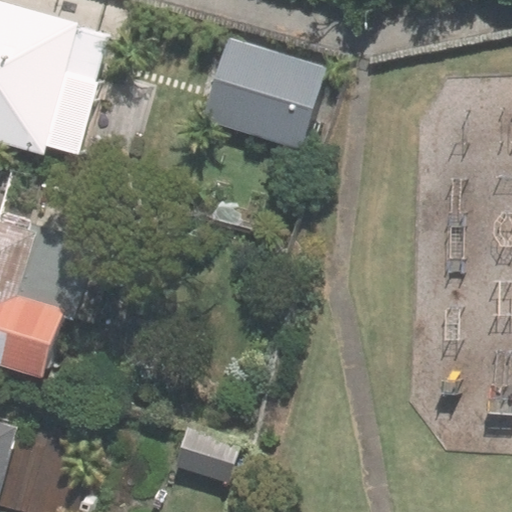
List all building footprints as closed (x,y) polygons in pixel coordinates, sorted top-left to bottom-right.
[(86,21),(10,0),(0,0),(0,130),(53,145),(74,65),(103,73),(114,34),(84,26),(86,21)] [(308,145),(331,64),(238,39),(216,120),(308,145)] [(46,173),(9,162),(0,193),(0,200),(35,211),(46,173)] [(0,220),(0,353),(54,368),(72,308),(23,294),(40,232),(0,220)] [(0,494),(20,424),(0,418),(0,494)]
